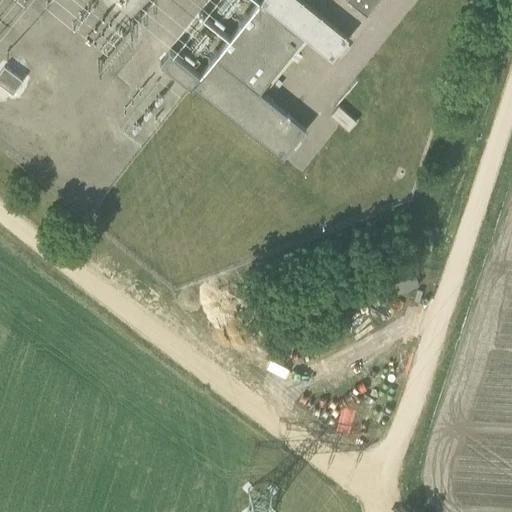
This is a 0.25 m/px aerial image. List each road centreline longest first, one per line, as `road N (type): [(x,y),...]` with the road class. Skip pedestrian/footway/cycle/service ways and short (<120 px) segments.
road 1 (track): [(375,500),(0,215)]
road 2 (track): [(375,500),(511,78)]
